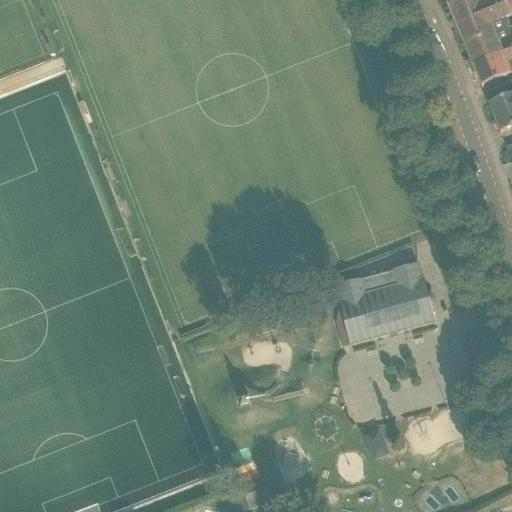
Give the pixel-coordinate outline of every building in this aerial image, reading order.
[(456,26),(511,3),(511,0),(488,0),(481,3),(480,0),(463,0),(448,7),(456,26)] [(511,3),(456,26),(464,46),(509,29),(506,20),(511,17),(511,3)] [(511,49),(511,35),(509,29),(464,46),(472,66),(511,49)] [(511,49),(472,66),(481,87),(499,79),(511,74),(511,49)] [(511,88),(511,94),(488,105),(500,134),(511,129),(511,81),(510,82),(511,88)] [(423,281),(421,282),(417,266),(334,289),(342,323),(335,325),(341,348),(434,323),(423,281)] [(485,409),(473,414),(478,429),(490,424),(485,409)] [(366,437),(374,460),(390,454),(383,432),(366,437)]
